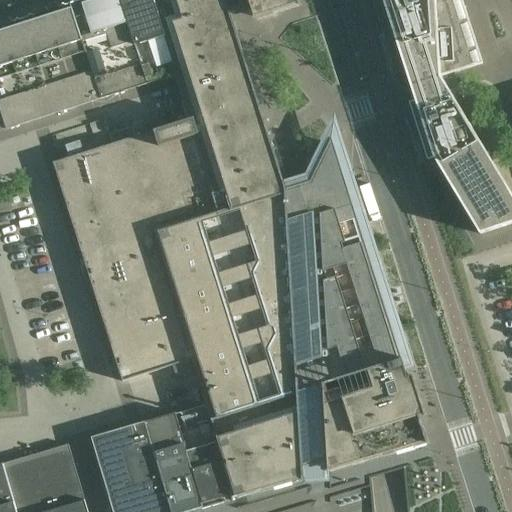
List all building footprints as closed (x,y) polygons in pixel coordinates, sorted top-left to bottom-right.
[(58,162),(53,164),(83,258),(85,265),(103,320),(123,382),(128,381),(171,367),(188,361),(192,360),(196,373),(204,397),(205,402),(206,405),(211,423),(220,452),(234,499),(238,498),(237,495),(272,485),(302,476),(302,481),(304,481),(304,473),(328,471),(328,473),(330,473),(330,468),(363,458),(368,478),(405,467),(399,448),(409,445),(425,440),(427,445),(429,444),(426,436),(420,418),(426,416),(420,396),(418,390),(413,374),(407,376),(402,361),(401,358),(396,360),(396,357),(401,356),(398,347),(395,347),(394,343),(396,342),(393,332),(391,333),(390,330),(389,327),(392,326),(388,314),(385,315),(384,313),(387,312),(383,301),(381,302),(379,296),(382,295),(378,284),(375,285),(374,280),(377,279),(373,269),(371,269),(331,144),(311,184),(287,192),(286,192),(262,114),(257,100),(253,85),(238,39),(233,24),(228,8),(225,0),(153,0),(156,6),(163,28),(166,37),(173,59),(177,75),(173,76),(178,91),(188,121),(183,122),(155,131),(133,138),(112,145),(109,146),(69,159),(58,162)] [(84,0),(71,4),(101,100),(147,85),(119,0),(84,0)] [(119,0),(147,85),(173,76),(177,75),(153,0),(119,0)] [(248,0),(250,4),(251,3),(255,17),(298,3),(299,8),(301,7),(298,0),(248,0)] [(383,0),(384,4),(410,84),(415,101),(409,103),(427,161),(434,159),(480,235),(511,224),(511,196),(441,78),(483,65),(461,0),(383,0)] [(38,16),(38,15),(36,16),(13,24),(13,23),(12,23),(42,118),(101,100),(71,4),(69,5),(69,6),(59,9),(59,8),(57,9),(57,10),(38,16)] [(0,111),(6,130),(42,118),(12,23),(11,24),(0,27),(0,111)] [(112,145),(133,138),(130,127),(108,134),(112,145)] [(211,423),(206,405),(175,414),(181,432),(211,423)] [(175,414),(145,423),(152,445),(171,511),(195,511),(204,510),(181,432),(175,414)] [(171,511),(152,445),(145,423),(92,439),(113,511),(171,511)] [(211,423),(181,432),(204,510),(210,508),(208,503),(231,496),(233,501),(235,501),(234,499),(211,423)] [(3,465),(16,511),(88,511),(68,446),(3,465)] [(0,511),(16,511),(3,465),(0,465),(0,511)]
